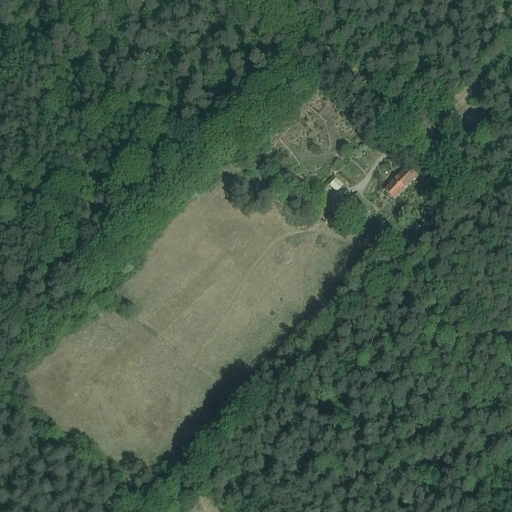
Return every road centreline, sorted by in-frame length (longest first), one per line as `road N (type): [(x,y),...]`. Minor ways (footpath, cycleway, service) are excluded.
road 1 (track): [(256,0),(511,219)]
road 2 (track): [(511,50),(420,140)]
